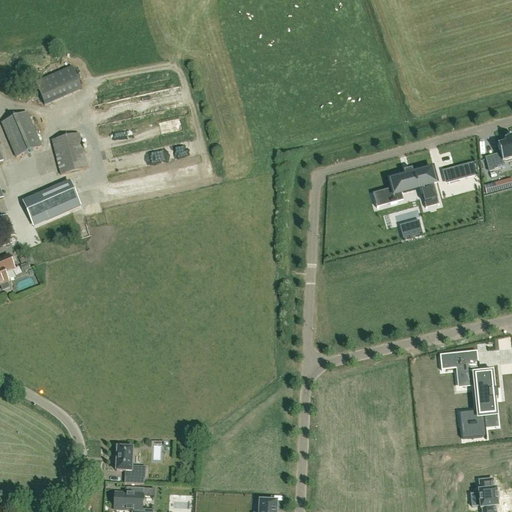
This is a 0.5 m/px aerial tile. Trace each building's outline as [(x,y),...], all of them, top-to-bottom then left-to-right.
[(46,106),(86,93),(78,68),(39,81),(46,106)] [(143,96),(132,98),(137,117),(148,114),(143,96)] [(27,113),(2,124),(16,158),(42,147),(27,113)] [(111,149),(184,137),(181,122),(108,134),(111,149)] [(79,134),(52,141),(61,176),(88,169),(79,134)] [(500,155),(486,159),(489,172),(505,168),(503,162),(511,160),(511,137),(505,140),(505,143),(498,145),(500,155)] [(167,149),(169,161),(192,158),(190,145),(167,149)] [(448,185),(449,184),(459,181),(456,169),(474,165),(475,164),(475,163),(461,167),(448,170),(448,171),(445,171),(446,174),(445,174),(448,185)] [(437,198),(433,186),(430,175),(429,171),(426,172),(413,175),(405,178),(396,180),(393,181),(394,185),(395,189),(392,190),(390,191),(390,192),(384,194),(387,205),(390,204),(390,206),(397,204),(397,203),(403,201),(401,195),(420,189),(424,204),(435,201),(437,201),(437,198)] [(23,203),(28,214),(34,226),(46,221),(80,206),(70,182),(23,203)] [(487,195),(502,190),(500,183),(485,187),(487,195)] [(110,201),(125,200),(124,187),(109,188),(110,201)] [(15,235),(7,215),(0,218),(0,236),(4,246),(12,243),(9,237),(15,235)] [(423,236),(420,226),(400,231),(403,241),(423,236)] [(0,285),(3,291),(10,288),(7,282),(8,282),(4,272),(14,268),(8,255),(0,258),(0,285)] [(511,289),(503,291),(506,303),(511,301),(511,289)] [(455,371),(454,355),(440,357),(441,372),(455,371)] [(418,360),(411,361),(413,373),(420,372),(418,360)] [(480,377),(480,374),(479,368),(457,370),(459,388),(475,386),(476,388),(478,413),(479,424),(466,426),(467,440),(486,438),(486,430),(485,425),(496,423),(491,375),(480,377)] [(125,472),(125,479),(125,485),(145,486),(145,480),(146,468),(132,467),(133,449),(130,449),(130,447),(120,446),(120,449),(117,448),(116,472),(125,472)] [(479,495),(471,496),(472,508),(480,507),(480,510),(482,510),(482,511),(496,511),(496,508),(498,508),(497,502),(499,502),(498,496),(497,496),(496,490),(494,490),(493,481),(479,482),(480,492),(478,492),(479,495)] [(114,511),(134,511),(133,511),(153,511),(154,510),(142,510),(143,497),(143,495),(144,489),(127,488),(127,494),(115,494),(114,511)] [(276,511),(277,503),(260,502),(259,511),(276,511)]
